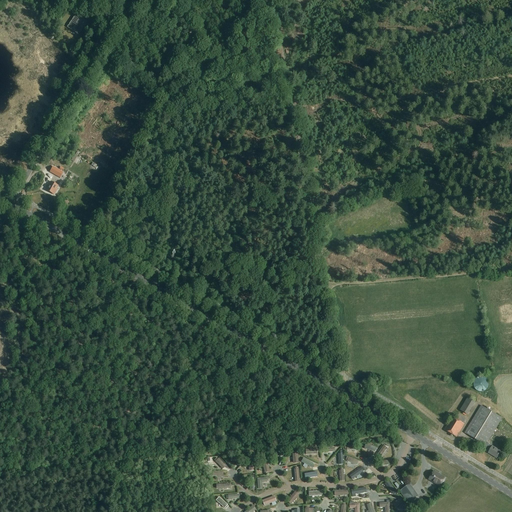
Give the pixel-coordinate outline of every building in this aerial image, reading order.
[(75,16),(68,27),(78,34),(83,26),(87,29),(89,25),(75,16)] [(71,160),(74,162),(79,152),(77,151),(75,155),(75,154),(71,160)] [(50,182),(46,190),(54,195),(57,190),(56,190),(58,186),(50,182)] [(477,378),(475,379),(473,383),(473,386),(474,389),(476,391),(477,391),(479,392),(481,392),(484,391),(486,390),(487,388),(488,385),(487,382),(486,380),(485,378),(482,377),(480,377),(477,378)] [(468,397),(460,411),(467,415),(475,402),(468,397)] [(496,459),(501,452),(487,443),(502,419),(481,406),(464,433),(484,445),(483,448),(489,452),(488,453),(496,459)] [(452,417),(444,430),(456,438),(464,425),(463,424),(466,420),(458,415),(456,420),(452,417)] [(399,442),(396,457),(401,458),(405,444),(399,442)] [(389,447),(386,445),(385,446),(384,445),(377,455),(381,457),(386,450),(388,448),(389,447)] [(359,461),(349,457),(347,457),(346,460),(348,460),(347,461),(357,465),(359,461)] [(215,461),(223,469),(226,466),(219,458),(218,459),(217,458),(214,460),(215,461)] [(304,458),(301,462),(311,467),(313,468),(314,465),(312,464),(313,463),(304,458)] [(353,480),(363,472),(365,471),(363,467),(361,469),(361,468),(350,476),(353,480)] [(440,486),(445,478),(434,472),(429,479),(440,486)] [(257,479),(258,489),(262,489),(262,483),(267,483),(267,481),(268,481),(268,478),(267,478),(257,479)] [(389,482),(385,484),(392,494),(393,493),(394,495),(397,493),(389,482)] [(410,484),(399,491),(408,504),(419,496),(410,484)] [(364,488),(352,490),(353,497),(355,497),(355,494),(360,493),(366,492),(365,488),(364,488)] [(295,491),(287,501),(291,505),(300,494),(297,492),(297,493),(295,491)] [(262,500),(264,506),(276,501),(274,496),(262,500)] [(216,501),(224,508),(227,505),(219,497),(216,501)] [(393,504),(396,508),(400,505),(404,511),(408,509),(401,498),(393,504)] [(355,508),(355,511),(360,511),(360,503),(350,504),(350,509),(355,508)] [(380,503),(380,508),(385,507),(385,511),(390,511),(390,503),(380,503)]
